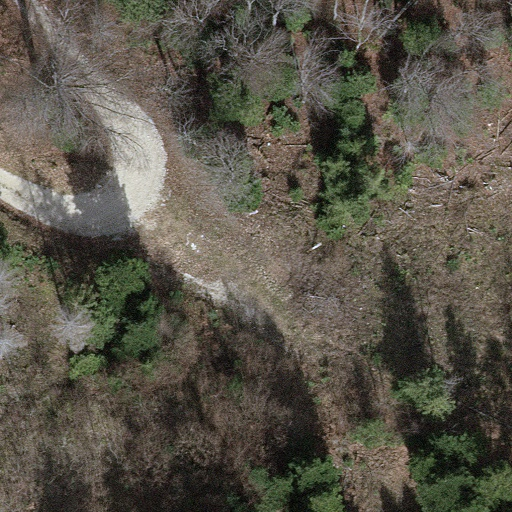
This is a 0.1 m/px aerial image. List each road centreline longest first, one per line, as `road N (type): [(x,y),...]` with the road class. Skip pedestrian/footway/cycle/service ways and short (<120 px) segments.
road 1 (track): [(126,129),(138,182),(121,209),(85,213),(0,174)]
road 2 (track): [(126,129),(35,0)]
